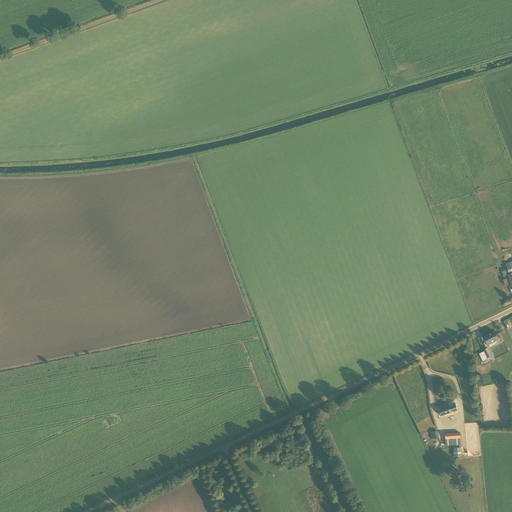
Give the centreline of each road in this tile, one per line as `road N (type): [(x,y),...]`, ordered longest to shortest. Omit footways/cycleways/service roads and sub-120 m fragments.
road 1 (unclassified): [(83,511),(304,408)]
road 2 (unclassified): [(511,309),(304,408)]
road 3 (track): [(160,0),(0,57)]
